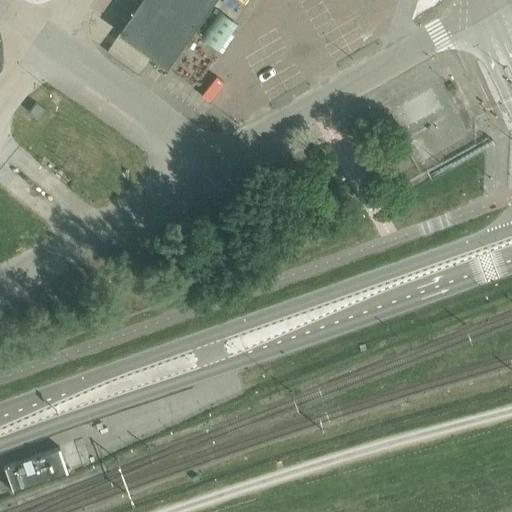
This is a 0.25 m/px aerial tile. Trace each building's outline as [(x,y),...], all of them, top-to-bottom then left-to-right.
[(165,66),(212,0),(139,0),(116,32),(165,66)] [(218,52),(237,25),(219,13),(200,39),(218,52)] [(432,89),(398,109),(409,128),(444,108),(432,89)] [(469,101),(466,93),(460,96),(464,104),(469,101)] [(414,145),(422,158),(459,136),(451,123),(414,145)] [(56,448),(3,466),(12,492),(65,474),(56,448)]
